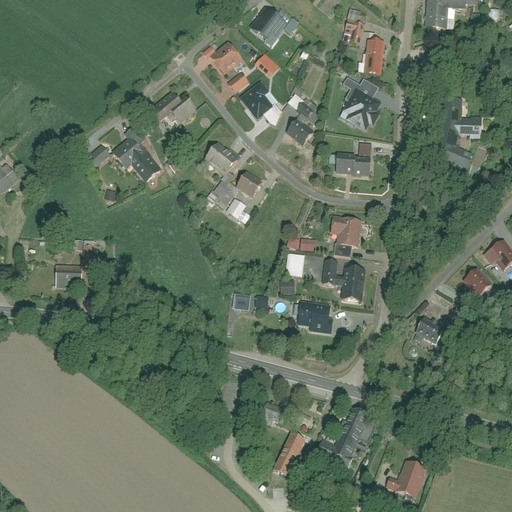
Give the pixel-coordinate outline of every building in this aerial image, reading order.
[(429,6),(426,33),(448,35),(449,17),(466,18),(467,3),(445,0),(444,8),(429,6)] [(491,5),(490,23),(504,25),(505,7),(491,5)] [(350,12),(348,22),(360,24),(362,14),(350,12)] [(267,13),(253,31),(269,44),(283,26),(267,13)] [(473,17),(472,29),(483,30),(484,18),(473,17)] [(345,33),(353,34),(350,49),(362,51),(366,29),(347,25),(345,33)] [(370,43),(366,68),(360,67),(358,78),(365,79),(382,82),(387,45),(370,43)] [(229,47),(211,60),(226,79),(243,66),(229,47)] [(242,79),(229,89),(237,99),(250,89),(242,79)] [(373,115),(379,105),(373,102),(379,91),(363,82),(360,88),(347,81),(343,88),(351,92),(345,102),(350,105),(346,113),(352,116),(349,122),(365,130),(368,123),(372,125),(376,117),(373,115)] [(306,96),(299,90),(295,94),(303,101),(306,96)] [(172,98),(153,113),(164,127),(172,121),(180,131),(198,117),(187,103),(180,109),(172,98)] [(297,99),(289,109),(308,125),(316,114),(297,99)] [(476,162),(458,152),(459,141),(482,142),(483,125),(460,123),(462,107),(441,105),(435,172),(455,174),(456,173),(467,179),(476,162)] [(299,126),(289,138),(304,152),(315,139),(299,126)] [(127,174),(131,171),(145,187),(159,176),(144,159),(145,158),(132,143),(114,158),(127,174)] [(86,162),(97,174),(110,161),(100,149),(86,162)] [(228,216),(229,214),(238,221),(248,209),(239,203),(244,196),(253,203),(264,188),(248,176),(240,187),(230,179),(241,165),(219,149),(206,167),(224,181),(209,201),(228,216)] [(373,149),(360,149),(360,160),(373,160),(373,149)] [(339,160),(337,179),(370,183),(372,164),(339,160)] [(0,165),(0,192),(4,197),(17,184),(0,165)] [(110,195),(106,205),(113,208),(118,198),(110,195)] [(241,226),(248,228),(251,220),(245,217),(241,226)] [(353,252),(359,253),(364,227),(343,223),(343,225),(335,223),(333,239),(341,240),(340,246),(339,245),(336,259),(351,262),(353,252)] [(6,238),(0,254),(0,278),(8,282),(22,244),(6,238)] [(291,241),(288,249),(297,253),(300,244),(291,241)] [(303,243),(302,254),(316,255),(317,244),(303,243)] [(492,269),(497,265),(505,276),(511,270),(511,251),(506,244),(490,256),(485,260),(492,269)] [(84,251),(83,266),(93,267),(95,252),(84,251)] [(290,259),(287,280),(302,282),(305,261),(290,259)] [(97,264),(96,289),(111,290),(113,265),(97,264)] [(347,274),(346,282),(336,281),(338,267),(327,265),(324,288),(335,290),(335,289),(345,290),(342,306),(362,309),(367,277),(347,274)] [(58,270),(57,290),(82,291),(83,272),(58,270)] [(481,273),(466,285),(479,301),(494,288),(481,273)] [(281,286),(281,300),(297,300),(296,286),(281,286)] [(239,319),(250,321),(252,304),(241,303),(239,319)] [(259,305),(258,313),(268,314),(269,306),(259,305)] [(300,327),(313,329),(312,335),(329,337),(332,316),(319,314),(320,309),(303,307),(300,327)] [(448,327),(455,331),(462,319),(455,315),(448,327)] [(427,320),(417,339),(436,349),(446,331),(427,320)] [(286,412),(265,405),(259,423),(281,430),(286,412)] [(368,419),(352,412),(336,449),(321,442),(314,459),(347,474),(354,458),(351,457),(368,419)] [(304,443),(287,435),(271,471),(287,479),(304,443)] [(425,471),(404,462),(396,481),(387,478),(384,487),(394,491),(393,495),(412,503),(425,471)]
